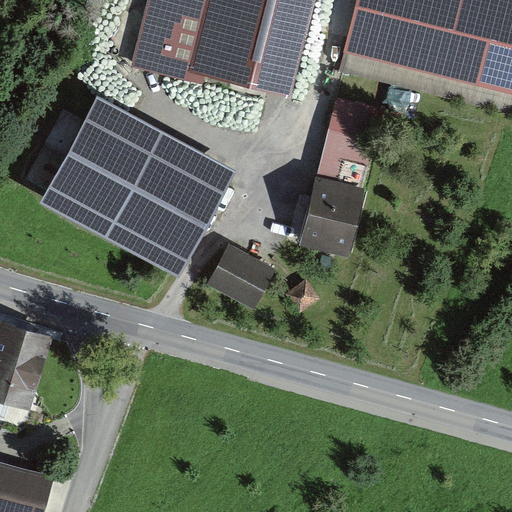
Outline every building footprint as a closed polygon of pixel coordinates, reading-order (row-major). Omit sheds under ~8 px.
[(206,73),(291,94),(314,0),(146,0),(131,66),(203,83),(206,73)] [(511,0),(364,0),(352,51),(511,92),(511,0)] [(179,271),(237,167),(99,90),(40,194),(179,271)] [(384,107),(338,95),(318,168),(365,180),(384,107)] [(365,186),(319,174),(302,235),(349,248),(365,186)] [(277,267),(227,242),(207,281),(257,306),(277,267)] [(319,297),(306,278),(287,291),(299,310),(319,297)] [(66,335),(4,317),(0,331),(0,397),(44,410),(66,335)] [(0,511),(47,511),(59,472),(0,454),(0,511)]
